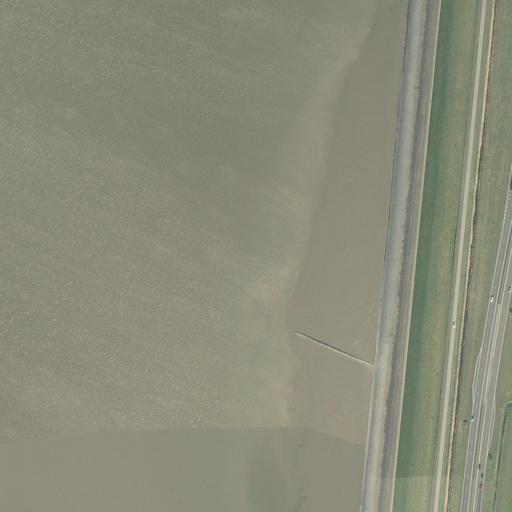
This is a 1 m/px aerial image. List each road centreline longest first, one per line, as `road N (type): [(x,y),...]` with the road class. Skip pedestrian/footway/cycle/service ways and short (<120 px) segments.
road 1 (unclassified): [(433,511),(482,0)]
road 2 (trunk): [(511,199),(464,511)]
road 3 (trunk): [(479,511),(511,275)]
